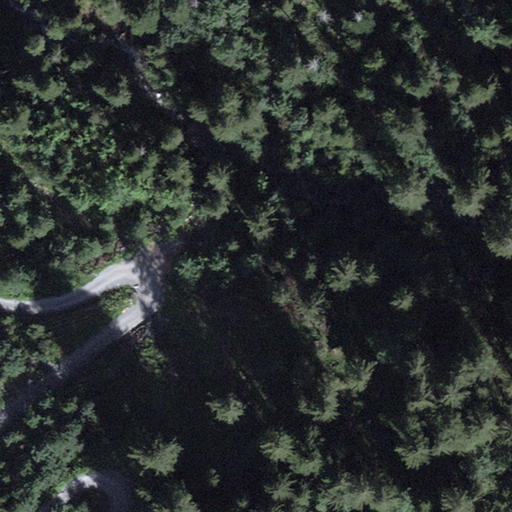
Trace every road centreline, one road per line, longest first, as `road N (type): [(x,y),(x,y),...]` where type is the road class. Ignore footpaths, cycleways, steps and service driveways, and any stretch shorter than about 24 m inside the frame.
road 1 (track): [(0,418),(150,293),(150,277),(128,268),(90,294),(55,305),(0,307)]
road 2 (track): [(113,511),(121,488),(98,473),(40,511)]
